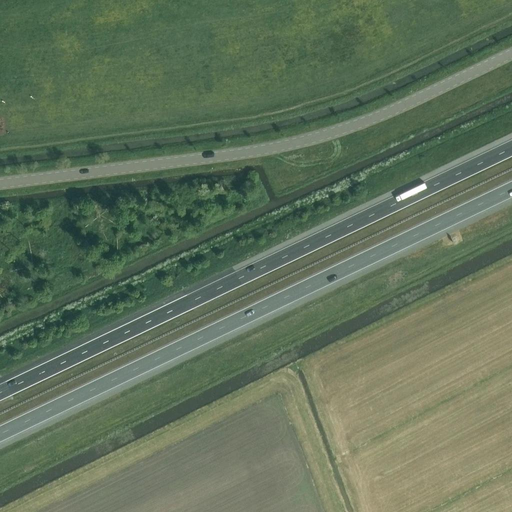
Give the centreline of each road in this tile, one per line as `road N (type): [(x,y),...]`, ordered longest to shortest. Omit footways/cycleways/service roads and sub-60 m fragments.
road 1 (motorway): [(0,434),(511,187)]
road 2 (motorway): [(511,148),(0,392)]
road 3 (secondary): [(0,184),(330,134),(511,54)]
